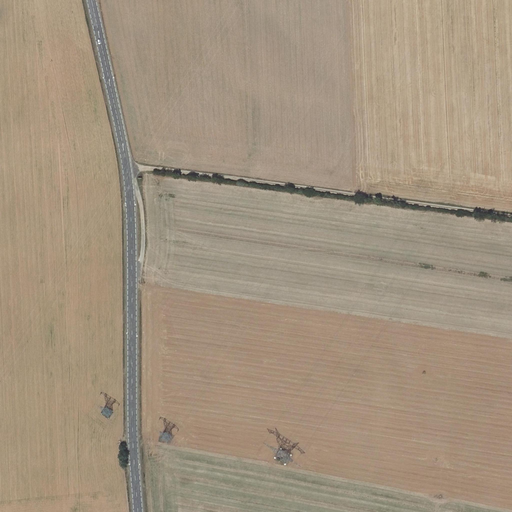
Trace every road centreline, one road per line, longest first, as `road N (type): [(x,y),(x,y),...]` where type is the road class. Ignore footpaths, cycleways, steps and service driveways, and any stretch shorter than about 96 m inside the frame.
road 1 (secondary): [(91,0),(128,184),(139,511)]
road 2 (track): [(126,165),(511,215)]
road 3 (track): [(272,453),(190,440),(153,415),(147,303),(140,267),(132,267)]
